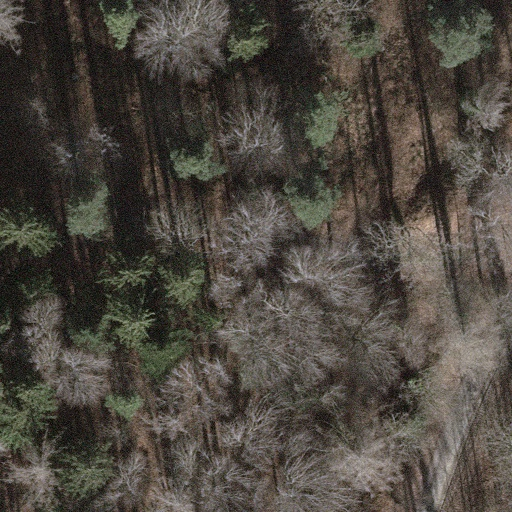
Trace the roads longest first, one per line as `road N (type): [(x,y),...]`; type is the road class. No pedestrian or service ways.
road 1 (track): [(0,245),(43,223),(226,219),(393,264),(511,253)]
road 2 (track): [(511,350),(439,511)]
